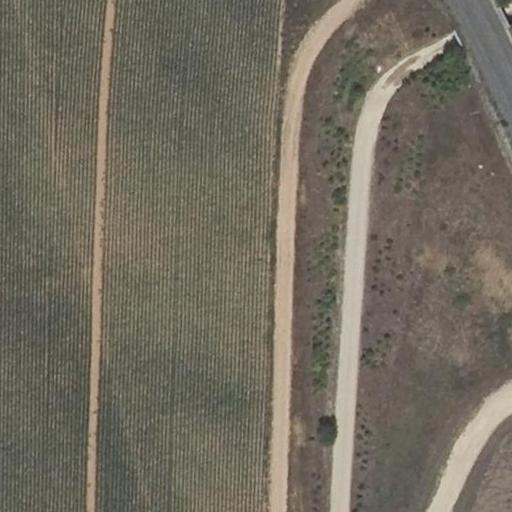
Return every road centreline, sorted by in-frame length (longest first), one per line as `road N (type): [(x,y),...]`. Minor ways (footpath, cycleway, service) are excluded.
road 1 (track): [(506,16),(409,65),(382,94),(363,161),(340,511)]
road 2 (track): [(355,0),(308,56),(292,113),(277,511)]
road 3 (track): [(442,511),(486,416),(511,395)]
